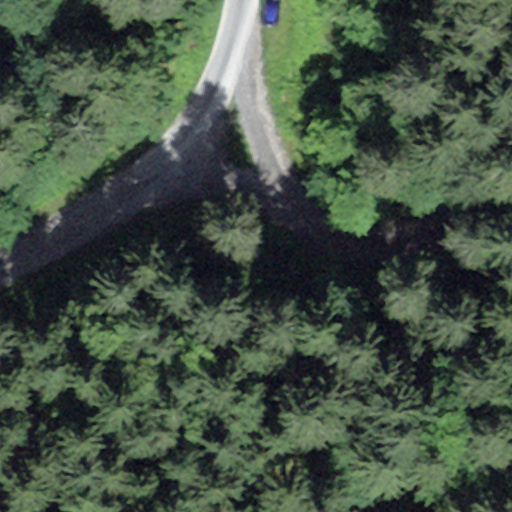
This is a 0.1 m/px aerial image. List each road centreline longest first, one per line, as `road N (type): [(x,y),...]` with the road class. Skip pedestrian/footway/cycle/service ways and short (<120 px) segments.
road 1 (track): [(236,75),(266,139),(293,231),(360,259),(511,210)]
road 2 (track): [(248,0),(236,75),(177,172),(103,217),(39,218),(0,236)]
